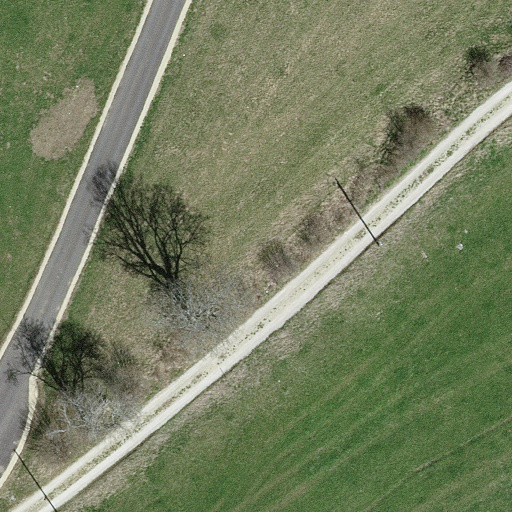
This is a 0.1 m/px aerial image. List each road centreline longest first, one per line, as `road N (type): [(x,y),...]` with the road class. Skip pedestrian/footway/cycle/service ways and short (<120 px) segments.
road 1 (track): [(36,511),(326,269),(511,99)]
road 2 (unclassified): [(0,397),(169,0)]
